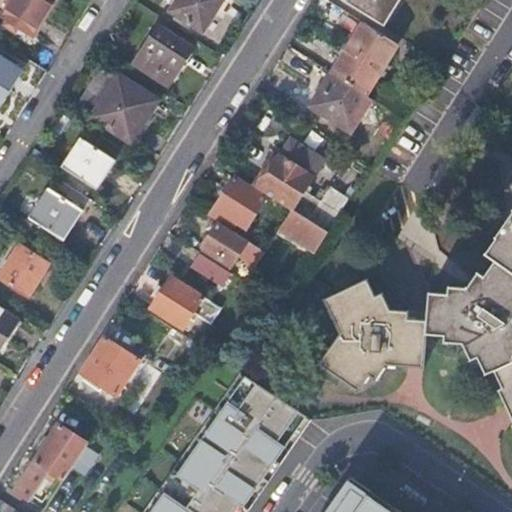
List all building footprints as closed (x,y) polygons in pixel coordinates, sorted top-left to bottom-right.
[(15,0),(5,16),(33,33),(54,0),(15,0)] [(178,0),(172,10),(203,30),(222,0),(178,0)] [(348,0),(347,3),(382,25),(397,0),(348,0)] [(365,22),(332,72),(333,73),(367,94),(399,43),(365,22)] [(159,26),(137,61),(169,82),(192,47),(159,26)] [(0,53),(0,107),(25,69),(0,53)] [(107,66),(80,107),(137,144),(153,119),(148,115),(158,99),(107,66)] [(367,94),(333,73),(312,105),(352,131),(372,98),(367,94)] [(403,118),(410,106),(385,88),(377,101),(392,111),(403,118)] [(379,132),(389,139),(403,118),(392,111),(379,132)] [(276,151),(253,185),(292,210),(293,209),(326,158),(292,137),(280,154),(276,151)] [(83,138),(65,167),(98,189),(117,159),(83,138)] [(373,165),(365,160),(359,171),(365,176),(373,165)] [(365,176),(359,171),(353,168),(338,190),(331,186),(308,219),(293,209),(292,210),(281,228),(317,251),(347,205),(365,176)] [(236,176),(210,215),(250,241),(266,251),(272,241),(248,226),(266,197),(236,176)] [(50,188),(32,216),(66,239),(84,210),(50,188)] [(450,295),(430,293),(428,321),(427,333),(445,334),(446,342),(466,344),(474,361),(479,359),(486,375),(496,370),(511,362),(511,213),(496,236),(498,237),(487,254),(496,261),(485,276),(480,273),(468,288),(451,288),(450,295)] [(266,251),(250,241),(249,244),(217,224),(204,245),(233,265),(240,253),(248,258),(246,263),(254,268),(266,251)] [(21,244),(0,275),(0,276),(27,294),(49,262),(21,244)] [(204,245),(199,251),(230,271),(233,265),(204,245)] [(230,271),(199,251),(189,266),(223,289),(234,273),(230,271)] [(222,308),(171,276),(151,307),(183,327),(193,314),(211,325),(222,308)] [(427,333),(428,321),(410,320),(410,312),(391,312),(382,293),(375,296),(367,280),(325,301),(340,334),(317,366),(356,390),(368,376),(375,379),(386,366),(424,368),(427,333)] [(0,308),(0,347),(17,319),(0,308)] [(113,404),(141,360),(104,335),(81,371),(111,391),(106,400),(113,404)] [(511,362),(496,370),(504,387),(501,389),(511,413),(511,362)] [(300,438),(312,420),(246,376),(150,511),(234,511),(240,504),(244,506),(294,434),(300,438)] [(60,423),(14,491),(29,502),(50,471),(63,480),(70,470),(86,446),(89,442),(60,423)] [(99,455),(86,446),(70,470),(83,479),(99,455)] [(394,511),(352,482),(330,511),(394,511)] [(3,511),(9,505),(0,498),(0,511),(3,511)]
